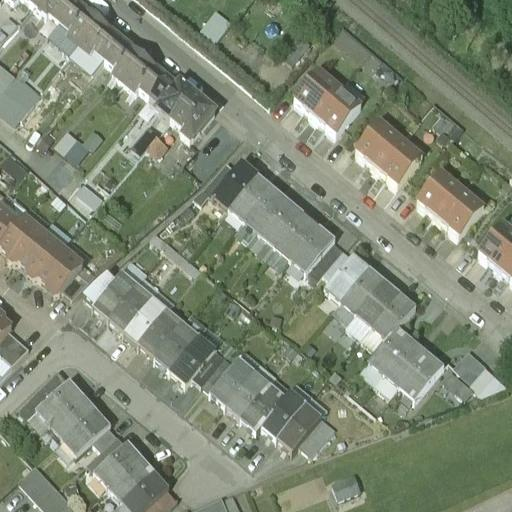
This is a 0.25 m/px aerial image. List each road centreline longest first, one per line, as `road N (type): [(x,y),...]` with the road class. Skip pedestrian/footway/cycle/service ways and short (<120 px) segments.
road 1 (residential): [(111,0),(511,329)]
road 2 (residential): [(71,346),(196,451),(208,472)]
